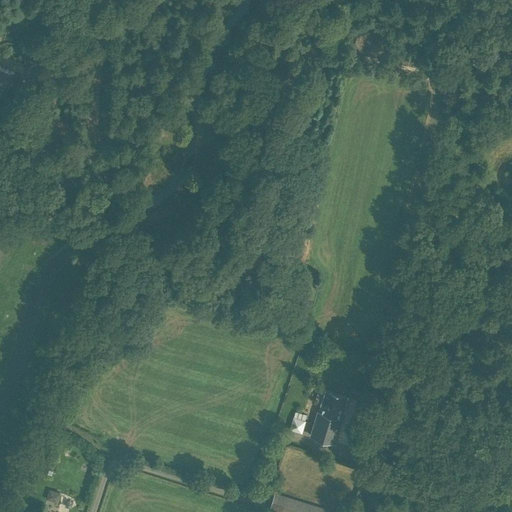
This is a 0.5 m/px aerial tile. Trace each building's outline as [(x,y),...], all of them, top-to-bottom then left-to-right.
[(379,43),(379,41),(378,39),(376,36),(374,34),(373,33),(369,32),(365,33),(363,33),(361,35),(360,37),(359,38),(358,42),(358,44),(358,47),(360,50),(364,52),(368,53),(372,53),(375,51),(377,49),(378,48),(379,46),(379,43)] [(0,77),(11,82),(15,72),(0,65),(0,77)] [(0,92),(5,95),(11,82),(0,77),(0,92)] [(391,360),(389,367),(404,372),(406,365),(391,360)] [(348,397),(335,392),(326,390),(325,395),(317,393),(315,400),(322,402),(320,411),(318,410),(311,435),(336,442),(343,418),(341,417),(348,397)] [(305,420),(307,415),(296,411),(294,417),(290,428),(302,432),(305,420)] [(376,511),(384,485),(374,482),(365,511),(376,511)] [(58,503),(61,492),(49,489),(46,499),(58,503)] [(271,504),(271,507),(286,511),(336,511),(328,510),(275,493),(271,504)]
